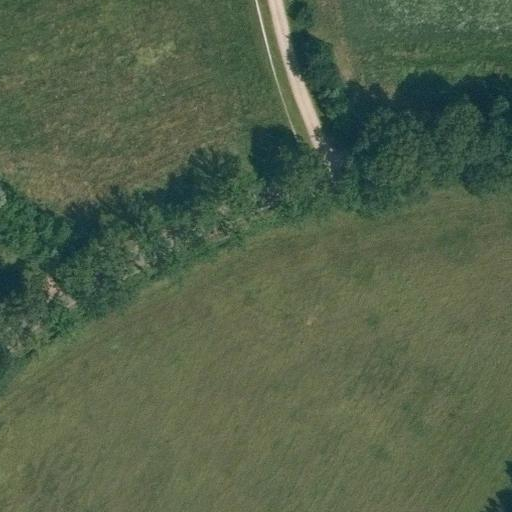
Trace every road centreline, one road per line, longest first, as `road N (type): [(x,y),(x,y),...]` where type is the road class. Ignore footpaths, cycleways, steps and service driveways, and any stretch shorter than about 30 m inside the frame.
road 1 (unclassified): [(0,343),(116,269),(312,184),(394,164),(511,151)]
road 2 (track): [(337,176),(301,94),(276,0)]
